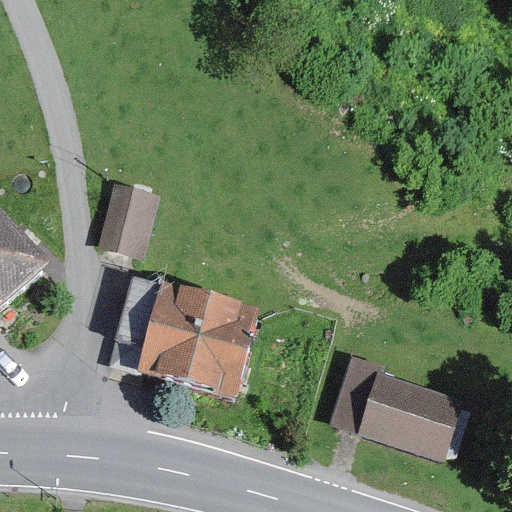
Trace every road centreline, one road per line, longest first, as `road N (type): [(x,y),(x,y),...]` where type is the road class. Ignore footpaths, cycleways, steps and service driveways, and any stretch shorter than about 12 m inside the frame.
road 1 (unclassified): [(17,0),(45,67),(69,161),(85,281),(62,455)]
road 2 (secondary): [(62,455),(176,474),(315,511)]
